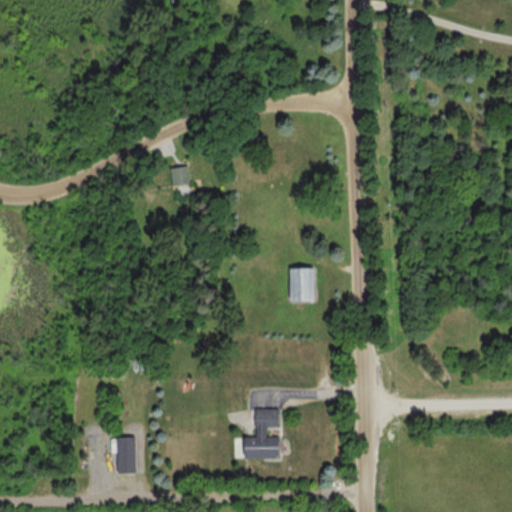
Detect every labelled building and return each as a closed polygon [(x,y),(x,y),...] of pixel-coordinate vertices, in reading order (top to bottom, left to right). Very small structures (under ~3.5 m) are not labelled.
[(297,178),(297,149),(275,149),(275,162),(271,162),(271,178),(297,178)] [(173,185),(191,184),(189,166),(172,167),(173,185)] [(319,267),(294,267),(294,301),(319,301),(319,267)] [(259,409),(260,437),(248,437),(248,458),(283,458),(283,435),(271,435),(271,428),(283,427),(283,408),(259,409)] [(138,437),(119,437),(119,473),(138,473),(138,437)]
